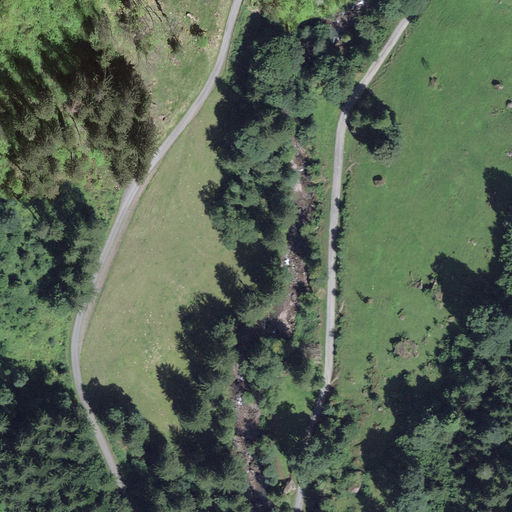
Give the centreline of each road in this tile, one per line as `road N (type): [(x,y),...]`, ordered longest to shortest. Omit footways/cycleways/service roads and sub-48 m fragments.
road 1 (unclassified): [(239,0),(216,73),(136,183),(77,324),(84,399),(131,511)]
road 2 (unclassified): [(294,511),(327,373),(340,134),(359,79),(417,0)]
